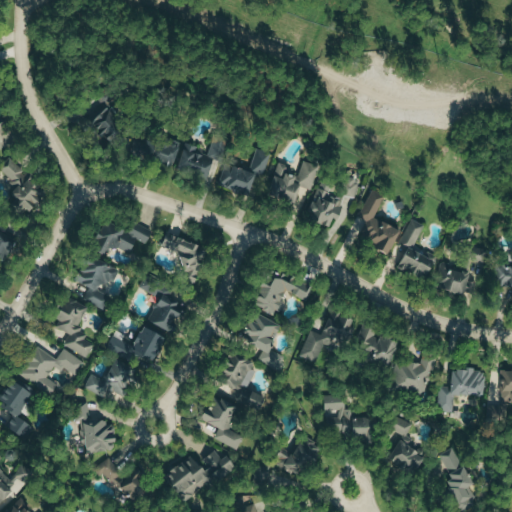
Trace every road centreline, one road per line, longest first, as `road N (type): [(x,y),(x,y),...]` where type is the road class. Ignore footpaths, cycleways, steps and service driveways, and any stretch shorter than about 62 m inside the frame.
road 1 (residential): [(0,344),(74,217),(92,202),(129,193),(301,257),(445,325),(511,336)]
road 2 (residential): [(92,202),(32,101),(29,0)]
road 3 (residential): [(242,235),(206,342),(154,429)]
